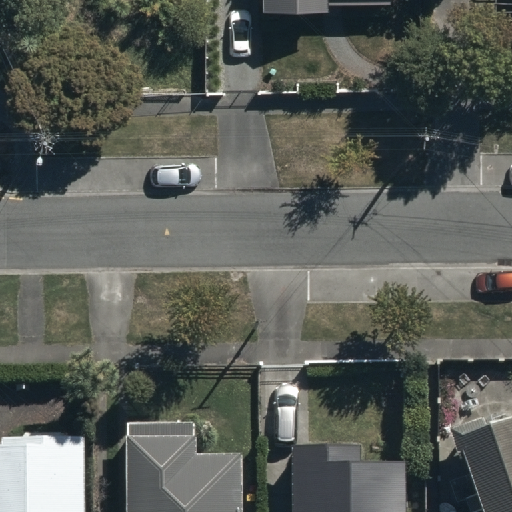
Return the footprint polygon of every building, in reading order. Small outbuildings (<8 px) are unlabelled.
[(52,0),(52,16),(96,16),(96,41),(189,41),(189,0),(52,0)] [(260,0),(261,13),(328,12),(327,5),(394,4),(393,0),(260,0)] [(511,511),(511,416),(482,427),(479,420),(444,433),(452,456),(461,453),(481,511),(511,511)] [(187,428),(124,429),(124,511),(241,511),(241,461),(188,461),(187,428)] [(83,511),(84,443),(62,443),(62,437),(21,437),(21,445),(2,445),(2,454),(0,453),(0,511),(83,511)] [(359,442),(288,444),(289,511),(403,511),(402,464),(359,465),(359,442)]
